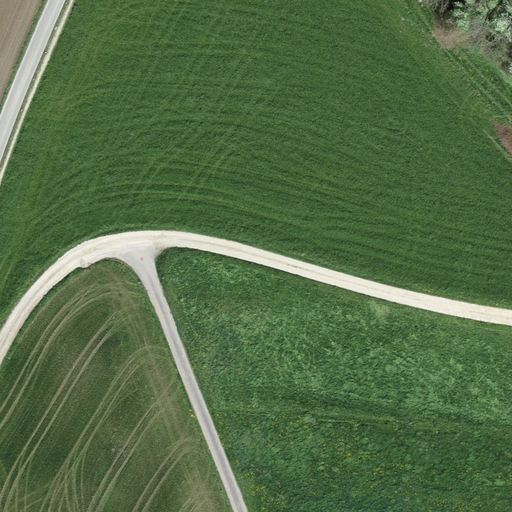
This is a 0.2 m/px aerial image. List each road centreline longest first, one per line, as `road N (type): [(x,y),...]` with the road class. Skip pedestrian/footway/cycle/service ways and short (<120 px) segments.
road 1 (track): [(0,345),(48,277),(94,247),(134,238),(191,240),(511,317)]
road 2 (track): [(134,238),(241,511)]
road 3 (unclassified): [(57,0),(0,141)]
